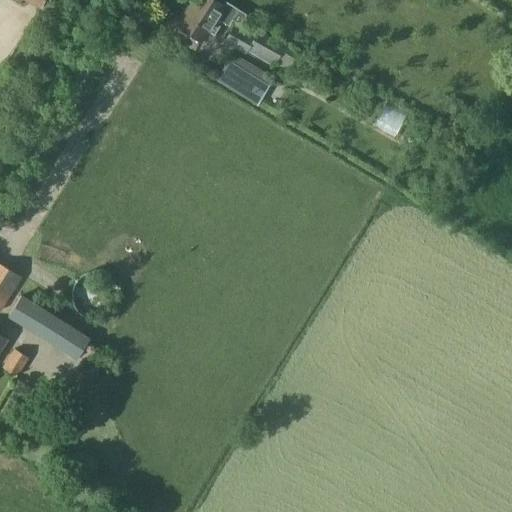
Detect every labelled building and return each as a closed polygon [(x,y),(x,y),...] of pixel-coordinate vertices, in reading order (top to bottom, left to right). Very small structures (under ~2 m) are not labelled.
[(223,7),(212,0),(193,0),(176,27),(201,42),(208,31),(214,35),(222,22),(229,26),(234,19),(241,23),(247,14),(227,2),(223,7)] [(233,27),(229,34),(224,42),(245,54),(247,50),(273,65),(282,48),(257,33),(253,39),(233,27)] [(69,293),(69,295),(69,298),(70,300),(70,302),(71,304),(72,306),(73,308),(74,310),(75,312),(77,313),(78,315),(80,316),(82,317),(84,319),(86,319),(88,320),(91,321),(93,321),(95,321),(98,321),(100,320),(102,320),(104,319),(106,318),(108,317),(110,316),(112,314),(114,313),(115,311),(116,309),(118,307),(119,305),(119,303),(120,301),(120,299),(121,297),(121,294),(120,292),(120,290),(119,288),(119,285),(118,283),(117,281),(115,280),(114,278),(112,276),(110,275),(109,274),(107,273),(105,272),(103,271),(101,270),(98,270),(96,270),(94,270),(92,270),(90,270),(87,271),(85,271),(83,272),(81,273),(80,275),(78,276),(76,278),(75,279),(74,281),(73,283),(72,285),(71,287),(70,289),(70,291),(69,293)] [(0,310),(0,311),(11,294),(0,287),(0,310)] [(77,356),(88,337),(22,296),(10,315),(77,356)] [(16,375),(28,357),(14,348),(2,367),(16,375)] [(146,451),(155,432),(95,405),(87,423),(146,451)]
